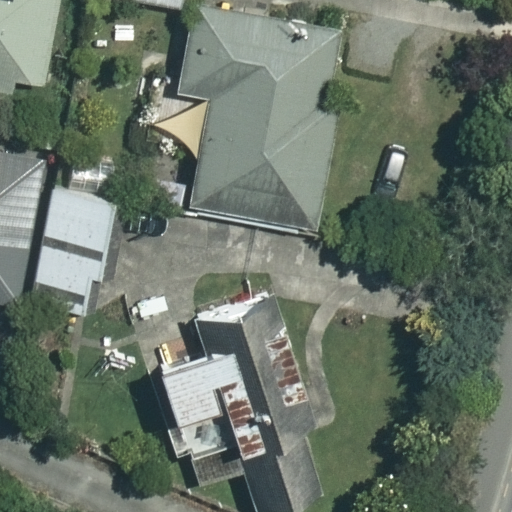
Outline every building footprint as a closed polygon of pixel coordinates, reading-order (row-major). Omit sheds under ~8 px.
[(0,0),(0,78),(8,80),(11,62),(37,67),(49,0),(0,0)] [(330,18),(228,0),(181,0),(168,77),(203,83),(185,188),(308,209),(328,94),(317,92),(330,18)] [(36,152),(0,144),(0,291),(7,293),(36,152)] [(114,187),(39,179),(28,284),(103,291),(114,187)] [(181,447),(187,475),(237,464),(245,499),(314,483),(267,275),(215,287),(223,325),(143,343),(168,450),(181,447)]
